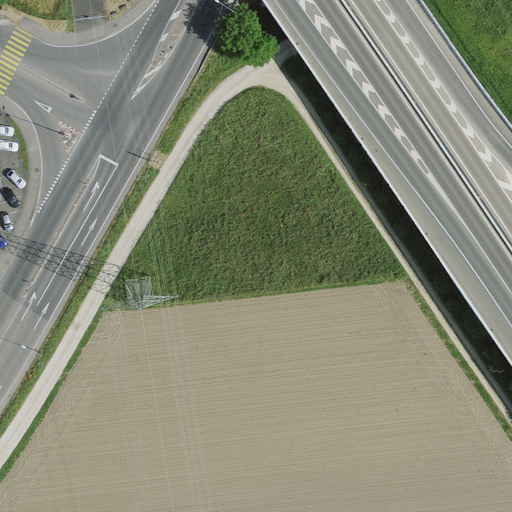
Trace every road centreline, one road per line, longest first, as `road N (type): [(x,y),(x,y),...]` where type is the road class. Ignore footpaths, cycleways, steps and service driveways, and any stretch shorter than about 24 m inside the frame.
road 1 (track): [(0,470),(216,100),(263,65),(305,110),(511,416)]
road 2 (trunk): [(306,0),(511,296)]
road 3 (track): [(511,270),(346,22)]
road 4 (primary): [(12,317),(67,248),(129,143)]
road 5 (primary): [(146,113),(215,0)]
road 6 (trunk): [(118,98),(0,38)]
road 7 (primary): [(61,196),(24,259),(12,317)]
road 8 (trunk): [(453,108),(378,0)]
